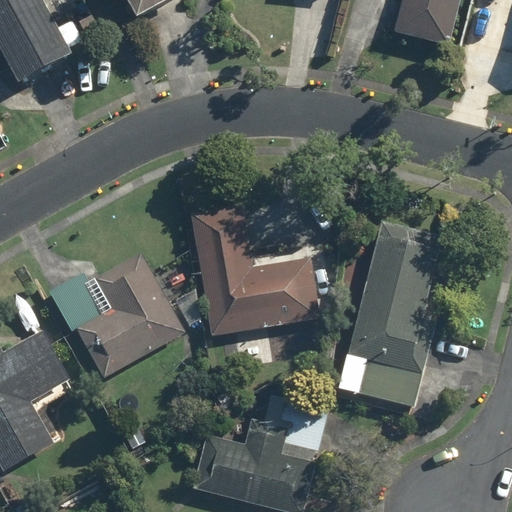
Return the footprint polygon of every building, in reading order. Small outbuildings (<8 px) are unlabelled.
[(67,31),(48,0),(0,0),(0,38),(30,88),(84,56),(80,51),(90,45),(78,25),(67,31)] [(133,0),(148,24),(188,0),(133,0)] [(457,46),(467,0),(404,0),(397,33),(457,46)] [(247,206),(197,215),(218,337),(324,319),(313,257),(258,267),(247,206)] [(447,237),(386,222),(343,389),(420,409),(441,324),(426,320),(447,237)] [(190,336),(148,258),(100,283),(114,309),(82,327),(110,379),(190,336)] [(9,343),(0,348),(0,446),(14,471),(62,444),(36,399),(73,378),(48,333),(14,352),(9,343)] [(132,392),(116,402),(136,433),(152,423),(132,392)] [(254,442),(210,433),(198,491),(297,511),(309,511),(332,402),(293,394),(287,424),(258,418),(254,442)]
